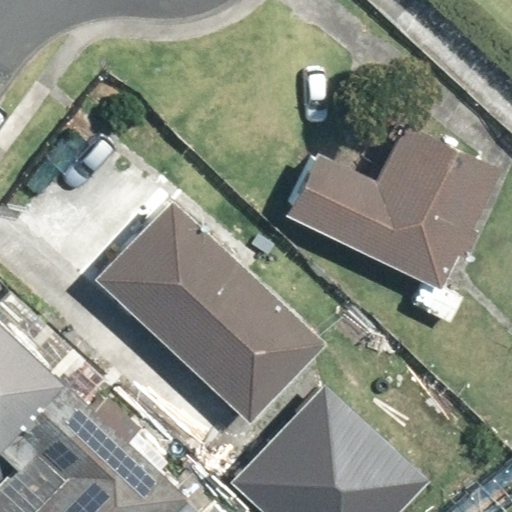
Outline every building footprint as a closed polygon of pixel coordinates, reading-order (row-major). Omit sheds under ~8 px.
[(305,147),(275,209),(431,283),(489,161),(392,115),(363,174),(305,147)] [(85,276),(239,414),(310,334),(157,197),(85,276)] [(0,421),(45,374),(0,331),(0,421)] [(10,511),(154,511),(177,488),(58,377),(7,430),(50,471),(10,511)] [(230,474),(271,511),(374,511),(381,505),(282,416),(230,474)]
